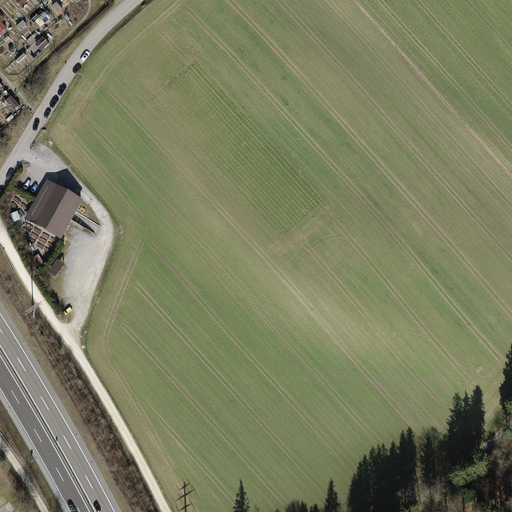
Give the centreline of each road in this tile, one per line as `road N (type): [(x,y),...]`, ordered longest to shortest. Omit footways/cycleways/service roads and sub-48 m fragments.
road 1 (track): [(0,234),(99,386),(166,511)]
road 2 (unclassified): [(0,180),(85,45),(131,0)]
road 3 (motorway): [(105,511),(0,329)]
road 4 (motorway): [(0,371),(79,511)]
road 5 (track): [(401,511),(511,422)]
